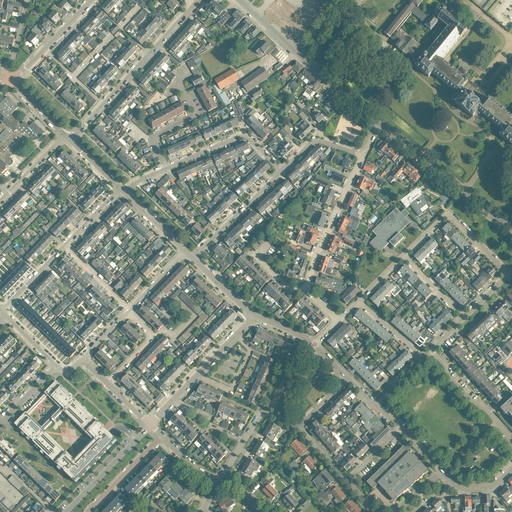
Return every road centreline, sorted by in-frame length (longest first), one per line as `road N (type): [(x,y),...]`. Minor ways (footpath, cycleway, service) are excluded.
road 1 (residential): [(71,140),(194,5)]
road 2 (residential): [(305,292),(362,156)]
road 3 (residential): [(166,167),(235,134),(249,135),(282,170)]
road 4 (unclassified): [(282,170),(191,257)]
road 5 (residential): [(64,511),(149,423)]
road 6 (residential): [(511,440),(431,349)]
